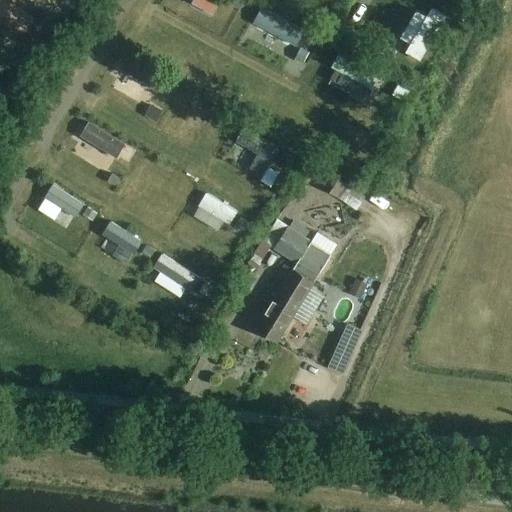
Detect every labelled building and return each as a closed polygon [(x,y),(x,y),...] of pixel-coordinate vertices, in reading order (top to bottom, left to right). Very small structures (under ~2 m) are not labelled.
[(443,20),(456,1),(454,0),(441,0),(432,13),(443,20)] [(296,46),(301,38),(261,13),(245,38),(281,61),(276,68),(297,81),(312,57),(296,46)] [(228,164),(272,184),(281,164),(237,144),(228,164)] [(364,196),(330,173),(320,187),(355,210),(364,196)] [(332,254),(276,220),(263,241),(298,262),(294,270),(297,272),(285,291),(274,285),(264,301),(271,306),(257,329),(278,342),(315,282),(332,254)]
